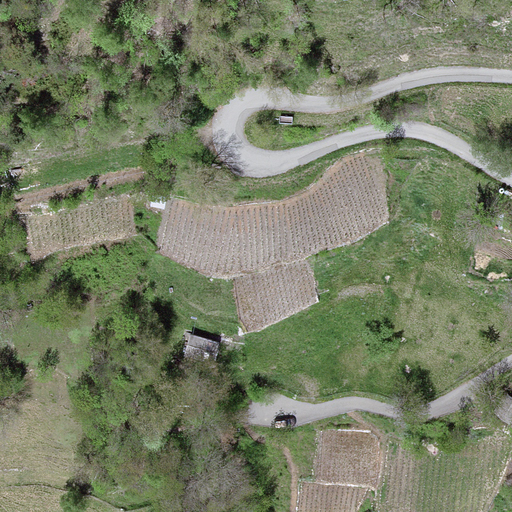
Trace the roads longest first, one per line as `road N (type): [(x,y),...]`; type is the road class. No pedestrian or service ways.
road 1 (unclassified): [(511,178),(419,130),(369,132),(278,161),(243,158),(227,132),(234,108),(253,99),(332,103),(435,75),(511,76)]
road 2 (track): [(511,360),(418,417),(354,402),(240,414)]
